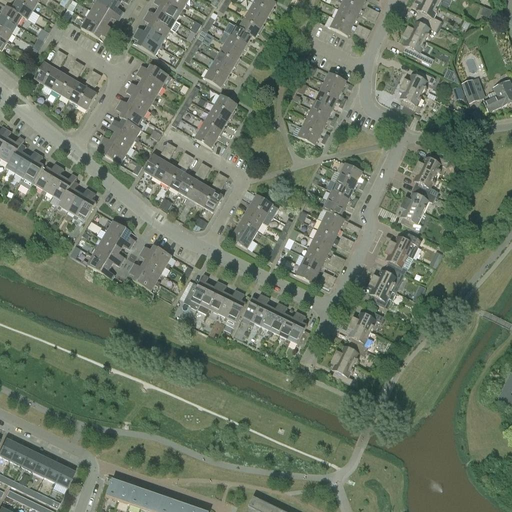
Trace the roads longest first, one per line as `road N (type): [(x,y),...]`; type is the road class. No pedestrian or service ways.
road 1 (residential): [(330,311),(370,233),(367,212),(402,140),(365,101),(364,81),(392,0)]
road 2 (residential): [(77,158),(121,76),(62,39)]
road 3 (residential): [(206,251),(240,175),(172,134)]
road 4 (residential): [(206,251),(77,158)]
road 5 (residential): [(330,311),(206,251)]
road 6 (residential): [(223,511),(93,466)]
